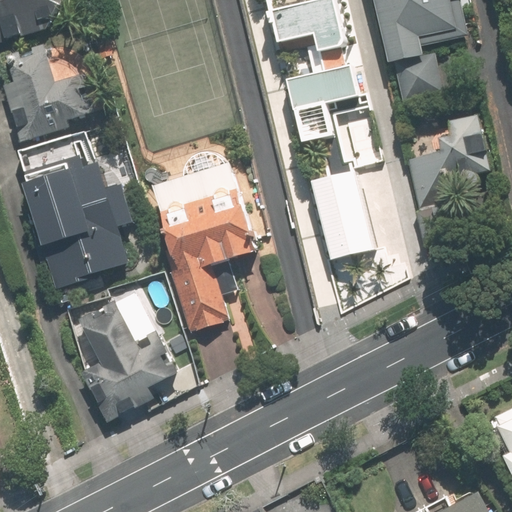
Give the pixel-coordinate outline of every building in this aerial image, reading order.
[(65,4),(58,0),(0,0),(0,42),(49,27),(53,25),(50,16),(63,11),(67,10),(66,6),(65,4)] [(344,0),(316,0),(278,9),(288,51),(315,45),(321,71),(294,78),(301,108),(366,93),(359,62),(350,64),(345,44),(349,44),(351,42),(353,39),(353,37),(344,0)] [(382,0),(405,102),(448,92),(439,51),(431,53),(429,45),(474,36),(465,0),(382,0)] [(9,84),(25,141),(76,127),(73,118),(101,111),(97,98),(91,100),(87,87),(93,85),(90,74),(63,81),(52,42),(38,46),(40,53),(27,56),(25,50),(14,53),(21,81),(9,84)] [(451,151),(413,159),(423,209),(485,196),(480,173),(500,169),(492,131),(488,132),(484,114),(458,119),(461,133),(448,136),(451,151)] [(114,186),(107,160),(92,165),(89,155),(28,172),(47,236),(39,239),(45,262),(53,260),(61,287),(85,280),(84,276),(136,261),(125,225),(140,221),(129,181),(114,186)] [(237,161),(160,184),(179,247),(170,250),(194,331),(234,319),(227,294),(243,289),(234,258),(264,249),(258,231),(263,230),(254,201),(249,202),(237,161)] [(362,185),(318,195),(327,233),(371,222),(362,185)] [(455,204),(421,211),(428,246),(462,239),(455,204)] [(121,299),(85,317),(107,360),(87,370),(113,420),(161,396),(155,385),(184,371),(178,359),(173,362),(169,354),(174,352),(168,338),(146,349),(121,299)] [(511,409),(500,416),(511,439),(511,452),(510,454),(511,456),(511,409)] [(496,511),(485,491),(445,511),(496,511)]
